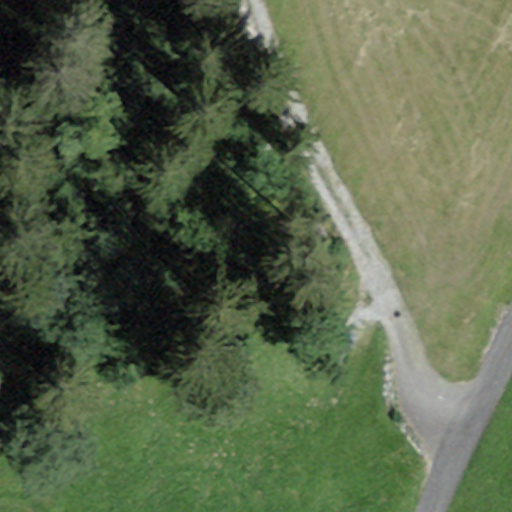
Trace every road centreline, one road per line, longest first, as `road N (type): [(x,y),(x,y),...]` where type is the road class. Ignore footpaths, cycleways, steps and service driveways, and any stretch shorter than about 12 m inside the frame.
road 1 (track): [(250,0),(282,83),(380,275),(419,399),(464,433)]
road 2 (residential): [(511,339),(433,511)]
